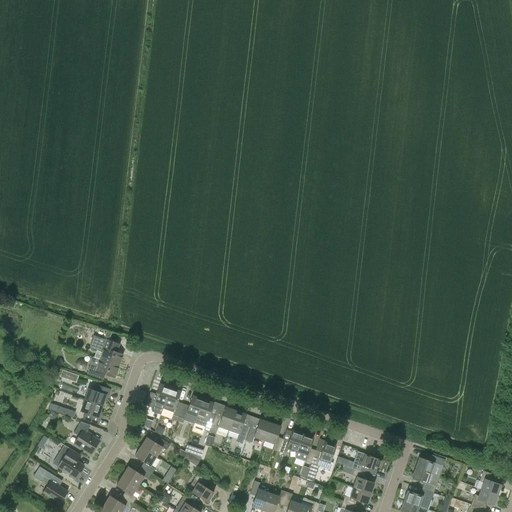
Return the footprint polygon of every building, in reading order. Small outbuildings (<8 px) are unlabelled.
[(117,353),(120,345),(93,336),(90,346),(91,348),(102,352),(100,359),(118,366),(122,354),(117,353)] [(99,379),(101,373),(114,377),(118,366),(100,359),(93,356),(91,357),(89,362),(90,364),(86,374),(99,379)] [(60,376),(67,379),(69,372),(62,370),(60,376)] [(109,390),(95,384),(93,390),(88,389),(84,400),(101,406),(104,398),(106,398),(109,390)] [(150,392),(145,405),(151,407),(152,411),(161,415),(161,414),(163,409),(164,405),(170,388),(159,384),(156,394),(150,392)] [(164,405),(163,409),(173,412),(171,418),(177,421),(183,404),(177,402),(181,391),(170,388),(164,405)] [(183,423),(186,413),(197,417),(203,399),(192,395),(188,406),(183,404),(177,421),(183,423)] [(210,413),(213,403),(203,399),(197,417),(194,423),(205,427),(204,430),(210,432),(215,415),(210,413)] [(98,423),(101,415),(99,414),(101,406),(84,400),(81,411),(85,412),(83,418),(98,423)] [(58,406),(50,403),(48,409),(56,412),(58,406)] [(56,412),(66,416),(68,410),(58,406),(56,412)] [(215,434),(219,424),(229,428),(235,410),(225,407),(221,417),(215,415),(210,432),(215,434)] [(229,428),(240,432),(236,441),(242,443),(248,427),(242,425),(246,414),(235,410),(229,428)] [(58,415),(51,411),(48,417),(54,421),(58,415)] [(250,427),(245,440),(251,443),(253,437),(264,440),(270,423),(259,419),(256,429),(250,427)] [(74,443),(91,454),(99,441),(86,433),(90,425),(80,421),(73,432),(78,436),(74,443)] [(274,444),(272,450),(278,452),(283,439),(277,437),(281,426),(270,423),(264,440),(274,444)] [(284,454),(286,448),(296,452),(303,434),(292,430),(288,441),(283,439),(278,452),(279,452),(278,455),(281,456),(282,453),(284,454)] [(212,446),(215,437),(205,434),(202,443),(212,446)] [(307,455),(305,461),(311,464),(315,450),(310,448),(313,438),(303,434),(296,452),(307,455)] [(40,441),(45,444),(48,439),(43,436),(40,441)] [(162,447),(166,450),(170,444),(159,438),(156,443),(146,437),(140,446),(156,456),(162,447)] [(75,478),(83,465),(72,458),(75,452),(60,442),(58,445),(63,449),(60,454),(64,456),(57,467),(63,470),(62,472),(67,475),(68,474),(75,478)] [(315,450),(311,464),(305,478),(314,481),(319,466),(330,470),(332,464),(329,463),(336,446),(325,442),(321,452),(315,450)] [(198,464),(203,449),(186,443),(181,458),(198,464)] [(144,462),(140,467),(146,470),(151,474),(151,473),(156,476),(158,477),(161,473),(154,468),(150,466),(156,456),(140,446),(134,456),(144,462)] [(378,471),(382,460),(357,451),(351,468),(354,469),(366,473),(368,467),(378,471)] [(439,476),(445,459),(433,455),(431,462),(419,457),(415,468),(439,476)] [(276,462),(274,468),(282,471),(284,465),(279,463),(280,462),(281,459),(281,457),(278,456),(276,462)] [(144,476),(148,479),(151,474),(140,467),(137,472),(128,466),(122,476),(138,486),(144,476)] [(61,500),(63,502),(67,495),(65,494),(67,491),(56,485),(59,479),(47,471),(39,467),(33,477),(40,481),(47,485),(43,492),(60,503),(61,500)] [(412,478),(424,482),(422,489),(433,493),(439,476),(415,468),(412,478)] [(352,475),(356,477),(353,487),(370,493),(374,483),(364,479),(366,473),(354,469),(352,475)] [(479,481),(483,482),(480,489),(497,495),(501,484),(494,482),(496,475),(482,470),(479,481)] [(207,502),(213,492),(204,486),(207,481),(197,474),(190,484),(195,487),(191,492),(207,502)] [(162,480),(167,484),(171,478),(165,475),(162,480)] [(136,498),(132,495),(138,486),(122,476),(116,485),(125,491),(122,496),(133,503),(136,498)] [(249,494),(255,496),(251,506),(262,510),(268,492),(258,489),(260,483),(254,481),(249,494)] [(349,498),(344,496),(342,502),(354,506),(356,500),(367,504),(370,493),(353,487),(349,498)] [(419,495),(407,491),(404,501),(427,509),(433,493),(422,489),(419,495)] [(478,495),(474,494),(470,505),(484,509),(486,503),(493,505),(497,495),(480,489),(478,495)] [(281,490),(279,496),(268,492),(262,510),(267,511),(273,511),(276,503),(282,505),(287,492),(281,490)] [(291,500),(293,494),(287,492),(282,505),(288,507),(285,511),(297,511),(301,504),(291,500)] [(184,494),(175,509),(179,511),(200,511),(191,506),(195,501),(184,494)] [(120,511),(125,505),(129,508),(133,503),(122,496),(119,501),(109,495),(103,505),(114,511),(120,511)] [(316,511),(317,511),(319,503),(303,498),(301,504),(297,511),(316,511)] [(400,511),(401,511),(426,511),(427,509),(404,501),(400,511)] [(340,508),(345,509),(344,511),(353,511),(352,511),(354,506),(342,502),(340,508)] [(322,511),(325,506),(319,503),(317,511),(319,511),(322,511)]
